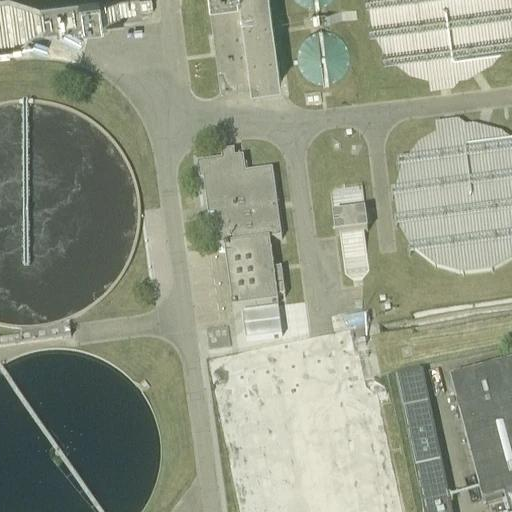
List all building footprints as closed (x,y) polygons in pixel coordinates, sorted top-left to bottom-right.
[(106,2),(99,3),(0,16),(0,54),(9,53),(9,50),(14,50),(15,50),(24,48),(24,45),(21,45),(18,46),(18,44),(34,34),(39,34),(61,31),(61,29),(62,28),(63,28),(63,30),(71,29),(73,29),(73,33),(108,29),(108,28),(108,25),(123,23),(123,21),(123,18),(142,15),(154,14),(153,8),(152,4),(152,3),(151,0),(122,0),(110,2),(106,2)] [(282,81),(281,81),(270,0),(212,0),(223,88),(222,88),(223,89),(253,85),(253,87),(282,83),(282,82),(282,81)] [(511,0),(365,0),(366,6),(369,5),(369,2),(370,2),(374,28),(373,28),(372,25),(369,25),(370,35),(373,34),(373,31),(375,31),(387,52),(383,53),(384,63),(387,62),(386,56),(390,56),(410,71),(410,72),(412,74),(413,72),(430,77),(429,78),(431,78),(432,86),(431,86),(431,88),(434,88),(433,87),(450,85),(454,84),(457,80),(458,81),(461,78),(460,77),(467,76),(467,77),(469,76),(469,75),(479,69),(492,62),(493,63),(495,61),(494,60),(509,40),(511,39),(511,35),(511,36),(511,32),(511,0)] [(316,31),(309,75),(344,81),(351,37),(316,31)] [(408,233),(411,257),(419,256),(455,272),(511,266),(511,139),(481,125),(471,126),(460,122),(438,124),(439,138),(421,140),(412,161),(401,162),(402,177),(396,192),(399,229),(408,233)] [(271,243),(283,242),(274,173),(247,177),(244,161),(236,162),(235,156),(236,156),(235,154),(222,156),(222,157),(223,164),(198,167),(200,184),(204,184),(209,220),(215,219),(219,250),(225,249),(234,313),(279,307),(278,301),(285,300),(286,300),(282,272),(281,272),(275,273),(271,243)] [(336,239),(368,235),(366,216),(334,220),(336,239)] [(246,342),(282,338),(279,311),(243,315),(246,342)] [(511,511),(511,366),(450,382),(483,507),(505,501),(507,511),(511,511)] [(423,511),(451,511),(423,375),(396,380),(423,511)]
